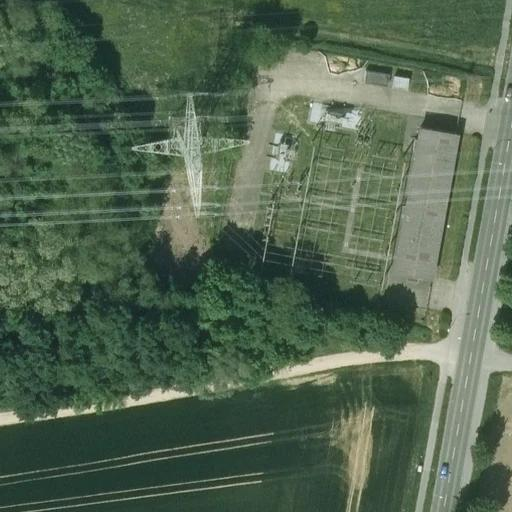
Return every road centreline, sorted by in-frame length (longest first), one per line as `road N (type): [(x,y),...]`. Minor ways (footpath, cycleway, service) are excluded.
road 1 (tertiary): [(444,511),(511,141)]
road 2 (track): [(0,418),(263,376)]
road 3 (track): [(263,376),(402,351),(472,356)]
